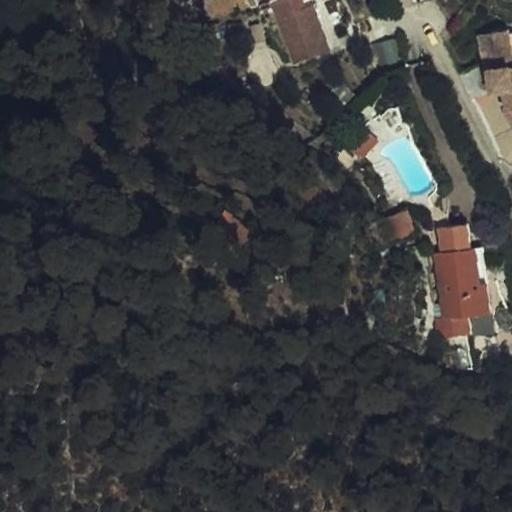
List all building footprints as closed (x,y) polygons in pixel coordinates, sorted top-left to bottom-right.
[(290,13),(283,0),(271,0),(258,7),(288,66),(322,48),(300,7),(290,13)] [(511,62),(509,34),(498,35),(498,29),(467,31),(471,67),(475,66),(476,86),(486,85),(488,105),(483,105),(502,143),(511,141),(511,62)] [(356,149),(378,129),(366,117),(345,138),(356,149)] [(382,208),(355,215),(361,237),(388,230),(382,208)] [(420,230),(423,254),(453,250),(450,226),(420,230)] [(464,291),(472,290),(466,248),(458,249),(464,291)] [(453,250),(423,254),(416,255),(423,315),(416,316),(418,335),(446,331),(444,316),(452,315),(474,312),(472,290),(464,291),(458,249),(453,250)] [(444,316),(446,331),(453,330),(452,315),(444,316)] [(511,344),(509,334),(484,340),(490,363),(502,363),(511,344)]
